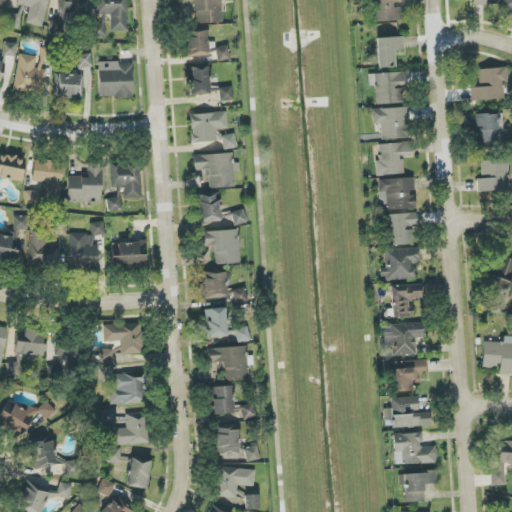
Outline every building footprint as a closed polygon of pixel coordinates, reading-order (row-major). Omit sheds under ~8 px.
[(42,27),(47,0),(46,0),(17,0),(17,5),(29,7),(26,24),(42,27)] [(58,0),(59,14),(79,13),(78,0),(58,0)] [(111,31),(127,31),(126,0),(94,0),(95,15),(111,14),(111,31)] [(222,23),(221,0),(181,0),(182,6),(195,6),(195,24),(222,23)] [(371,0),(373,22),(402,21),(401,5),(400,5),(400,0),(371,0)] [(511,0),(502,0),(500,7),(511,11),(511,0)] [(19,28),(21,15),(7,13),(6,27),(19,28)] [(104,15),(99,15),(100,23),(91,23),(92,38),(106,37),(104,15)] [(49,21),(49,34),(62,33),(62,20),(49,21)] [(187,57),(208,57),(207,31),(187,32),(187,57)] [(394,67),(394,50),(404,50),(403,37),(376,38),(377,68),(394,67)] [(17,44),(3,42),(1,60),(0,60),(0,83),(3,56),(16,57),(17,44)] [(230,60),(228,46),(215,48),(217,61),(230,60)] [(40,61),(54,62),(54,48),(40,48),(40,61)] [(46,70),(35,68),(37,57),(19,54),(13,89),(42,94),(46,70)] [(91,54),(76,54),(77,68),(91,67),(91,54)] [(131,66),(98,66),(98,98),(132,98),(131,66)] [(208,94),(207,66),(187,67),(188,95),(208,94)] [(477,69),(478,87),(470,88),(471,101),(504,99),(503,82),(507,82),(506,68),(477,69)] [(403,103),(402,87),(406,86),(405,72),(368,74),(369,87),(375,86),(376,105),(403,103)] [(82,98),(83,75),(54,74),(54,97),(82,98)] [(220,102),(233,100),(231,87),(219,88),(220,102)] [(381,139),(405,139),(404,120),(408,120),(408,108),(371,109),(372,124),(380,124),(381,139)] [(190,114),(191,143),(217,142),(216,129),(226,129),(226,113),(190,114)] [(477,142),(503,141),(503,114),(476,115),(477,142)] [(237,148),(234,133),(221,136),(224,150),(237,148)] [(378,175),(403,174),(403,157),(411,157),(411,143),(377,144),(378,175)] [(236,187),(235,163),(232,164),(232,154),(193,155),(194,171),(207,170),(208,188),(236,187)] [(24,156),(0,155),(0,179),(23,180),(24,156)] [(477,179),(477,192),(509,190),(508,159),(480,160),(481,178),(477,179)] [(60,198),(62,162),(33,160),(32,182),(46,183),(46,198),(60,198)] [(68,175),(67,202),(100,203),(102,164),(88,164),(87,176),(68,175)] [(139,164),(110,165),(111,188),(123,187),(124,199),(140,199),(139,164)] [(415,209),(414,193),(413,178),(378,180),(379,193),(386,192),(387,210),(415,209)] [(38,191),(24,191),(24,204),(38,204),(38,191)] [(219,221),(219,196),(198,196),(199,222),(219,221)] [(107,212),(121,210),(120,197),(106,199),(107,212)] [(234,226),(247,223),(244,210),(231,212),(234,226)] [(389,246),(413,245),(412,228),(417,227),(416,213),(388,215),(389,246)] [(0,234),(0,259),(16,259),(16,250),(11,250),(10,240),(17,240),(17,230),(27,230),(27,216),(13,216),(13,231),(0,231),(0,235),(0,234)] [(28,264),(56,266),(58,235),(65,236),(65,221),(50,221),(49,231),(30,230),(28,264)] [(69,268),(98,268),(98,245),(93,245),(93,236),(104,236),(104,222),(90,222),(90,234),(69,234),(69,268)] [(214,265),(240,263),(238,230),(201,232),(201,247),(213,246),(214,265)] [(111,243),(112,267),(146,266),(145,242),(111,243)] [(414,279),(414,264),(419,264),(419,249),(384,250),(384,268),(379,268),(380,281),(414,279)] [(497,276),(487,275),(485,287),(507,291),(511,264),(511,259),(500,257),(497,276)] [(203,298),(225,299),(226,273),(203,273),(203,298)] [(391,318),(412,317),(411,300),(422,299),(422,284),(389,286),(391,318)] [(224,308),(204,310),(208,338),(228,336),(224,308)] [(384,348),(391,347),(391,356),(415,355),(415,338),(423,338),(423,323),(383,325),(384,348)] [(103,325),(104,342),(120,341),(120,354),(142,354),(141,324),(103,325)] [(7,376),(20,376),(20,360),(31,360),(31,356),(44,356),(43,331),(16,331),(16,363),(6,363),(7,376)] [(483,342),(482,368),(498,369),(498,374),(511,374),(511,337),(503,337),(503,343),(483,342)] [(80,342),(55,341),(54,355),(79,356),(80,342)] [(207,348),(208,364),(224,363),(225,381),(248,380),(246,347),(207,348)] [(98,363),(113,363),(114,350),(98,349),(98,363)] [(60,366),(47,367),(47,379),(64,378),(63,356),(59,356),(60,366)] [(396,392),(413,392),(413,384),(419,384),(419,374),(427,374),(427,361),(395,362),(396,392)] [(144,372),(110,373),(111,404),(145,404),(144,372)] [(213,415),(232,414),(231,386),(212,387),(213,415)] [(390,398),(391,409),(383,409),(383,421),(393,421),(393,428),(431,426),(431,412),(418,413),(418,397),(390,398)] [(54,408),(43,402),(39,411),(29,405),(26,412),(10,404),(6,413),(3,412),(0,417),(0,424),(23,436),(35,413),(48,420),(54,408)] [(243,420),(256,417),(253,404),(233,408),(234,412),(241,411),(243,420)] [(103,424),(115,423),(115,410),(102,410),(103,424)] [(148,444),(148,413),(126,414),(126,428),(111,429),(111,445),(148,444)] [(258,461),(258,446),(238,447),(237,426),(214,427),(215,456),(245,455),(245,461),(258,461)] [(436,463),(435,447),(422,447),(421,433),(394,434),(395,465),(436,463)] [(32,443),(32,471),(78,470),(78,458),(54,459),(54,442),(32,443)] [(504,486),(505,465),(511,465),(511,442),(498,442),(498,471),(491,471),(490,485),(504,486)] [(120,449),(107,449),(108,463),(120,463),(120,449)] [(128,488),(148,489),(150,460),(130,459),(128,488)] [(255,471),(221,467),(218,496),(243,499),(244,487),(253,488),(255,471)] [(436,472),(398,474),(399,486),(405,486),(405,502),(424,502),(424,485),(436,484),(436,472)] [(115,484),(102,479),(97,492),(109,497),(115,484)] [(41,511),(44,496),(69,499),(71,485),(59,483),(58,489),(25,484),(21,511),(41,511)] [(259,509),(258,495),(245,495),(245,510),(259,509)] [(132,511),(115,497),(101,511),(132,511)]
